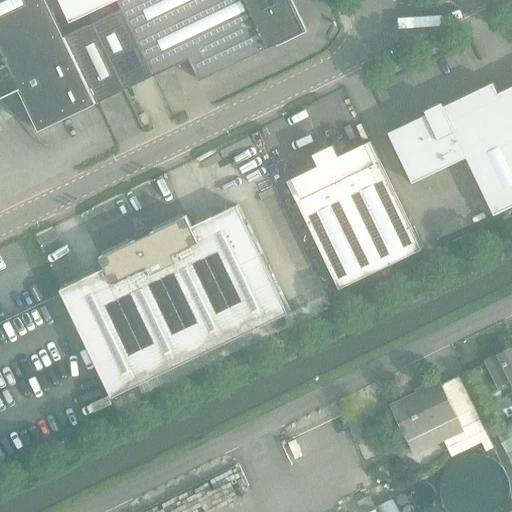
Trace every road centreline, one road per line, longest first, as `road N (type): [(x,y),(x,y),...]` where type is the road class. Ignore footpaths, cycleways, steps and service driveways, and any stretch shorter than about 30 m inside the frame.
road 1 (unclassified): [(83,511),(511,308)]
road 2 (unclassified): [(0,226),(387,40)]
